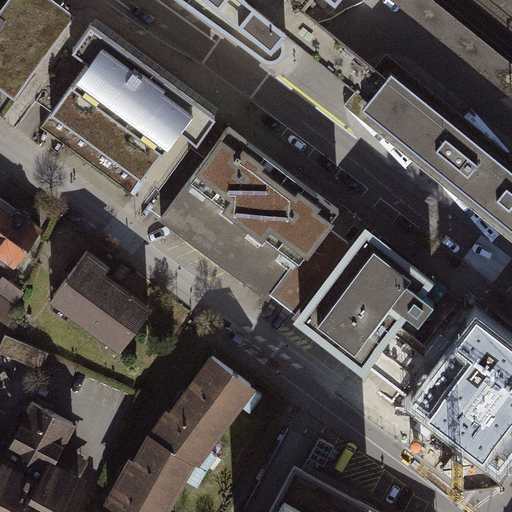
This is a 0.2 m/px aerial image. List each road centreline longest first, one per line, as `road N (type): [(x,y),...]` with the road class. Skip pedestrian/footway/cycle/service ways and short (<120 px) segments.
road 1 (residential): [(489,511),(0,149)]
road 2 (residential): [(511,275),(138,0)]
